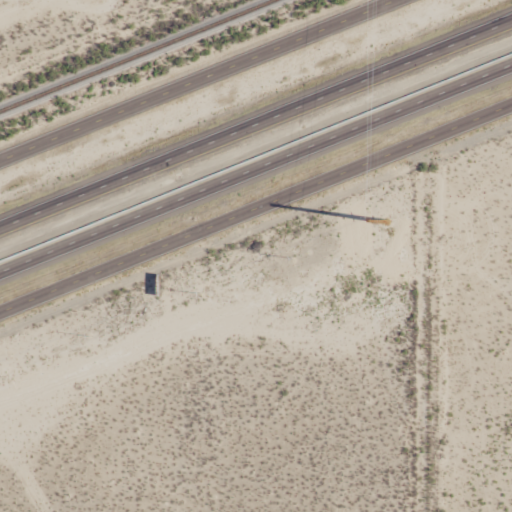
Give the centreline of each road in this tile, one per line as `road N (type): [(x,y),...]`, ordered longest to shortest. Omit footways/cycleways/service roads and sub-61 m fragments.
road 1 (motorway): [(511,20),(0,228)]
road 2 (motorway): [(0,271),(511,63)]
road 3 (residential): [(511,112),(0,315)]
road 4 (residential): [(0,159),(392,0)]
